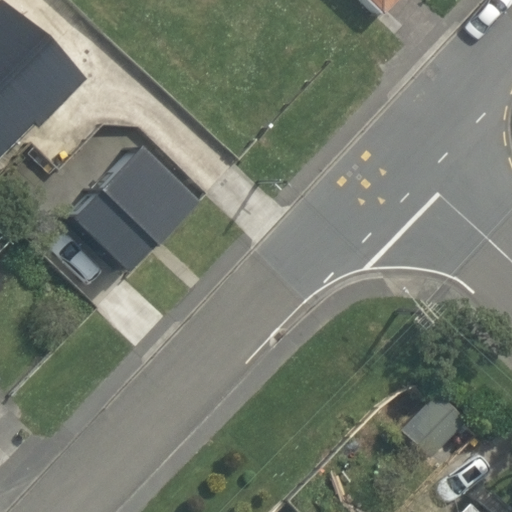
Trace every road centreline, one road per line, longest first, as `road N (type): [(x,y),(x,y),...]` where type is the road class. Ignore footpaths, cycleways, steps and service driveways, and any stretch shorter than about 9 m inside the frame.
road 1 (residential): [(65,511),(402,160)]
road 2 (residential): [(402,160),(511,42)]
road 3 (residential): [(402,160),(511,261)]
